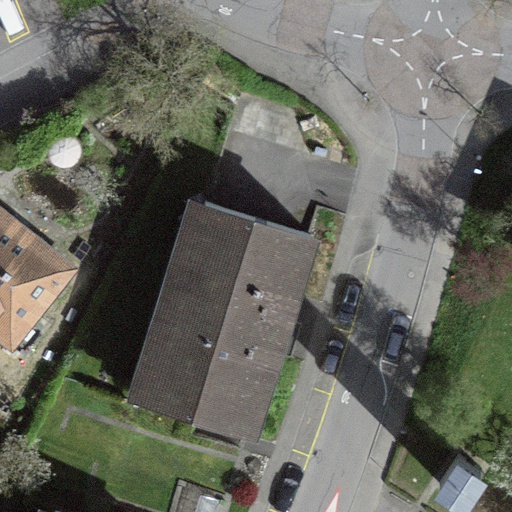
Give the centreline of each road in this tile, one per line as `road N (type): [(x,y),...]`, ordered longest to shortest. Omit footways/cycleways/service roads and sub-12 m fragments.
road 1 (residential): [(435,57),(430,137),(395,302),(347,467),(324,511)]
road 2 (residential): [(241,0),(345,38),(435,57)]
road 3 (residential): [(0,87),(130,0)]
